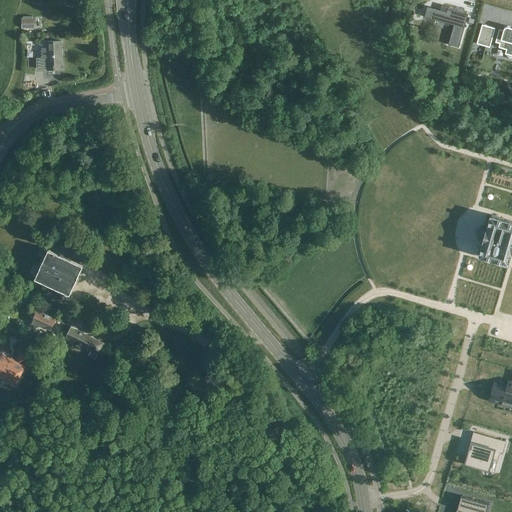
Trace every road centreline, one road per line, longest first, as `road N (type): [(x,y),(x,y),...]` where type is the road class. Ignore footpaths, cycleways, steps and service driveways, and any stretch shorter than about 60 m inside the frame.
road 1 (tertiary): [(365,511),(351,455),(326,411),(184,226),(136,91)]
road 2 (unclassified): [(0,153),(34,114),(136,91)]
